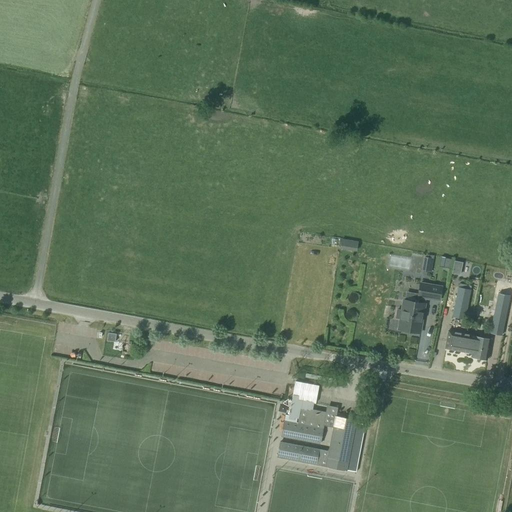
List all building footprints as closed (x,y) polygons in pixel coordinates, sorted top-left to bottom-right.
[(357,242),(349,241),(348,249),(355,251),(357,242)] [(449,269),(451,259),(445,258),(443,267),(449,269)] [(398,309),(396,318),(403,319),(401,329),(420,333),(428,299),(441,302),(444,289),(423,284),(420,298),(423,298),(422,304),(407,301),(405,311),(398,309)] [(503,325),(509,295),(497,293),(495,304),(492,323),(503,325)] [(454,311),(452,317),(466,320),(471,297),(460,295),(456,311),(454,311)] [(450,331),(447,348),(474,353),(474,355),(474,356),(474,357),(490,360),(493,340),(476,336),(450,331)] [(107,332),(106,340),(114,341),(115,333),(107,332)] [(284,422),(281,437),(320,444),(326,414),(307,410),(304,426),(284,422)] [(346,471),(354,425),(355,420),(335,416),(335,417),(333,427),(328,452),(326,466),(326,467),(346,471)] [(280,443),(277,458),(316,465),(316,464),(322,465),(324,451),(280,443)]
